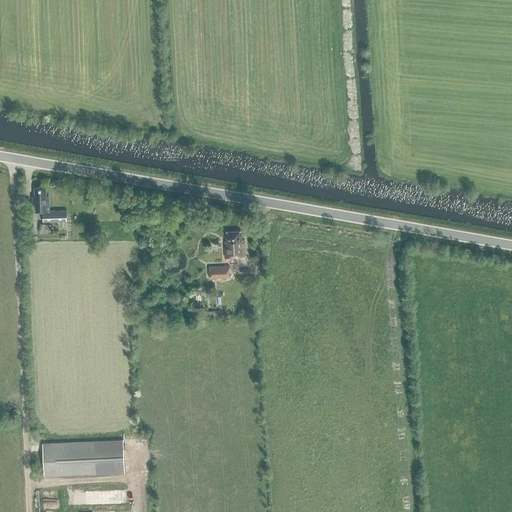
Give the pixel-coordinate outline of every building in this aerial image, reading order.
[(45,197),(45,188),(34,189),(35,200),(32,200),(33,212),(42,211),(43,222),(55,221),(67,221),(67,210),(55,211),(49,211),(48,197),(45,197)] [(35,234),(35,220),(27,221),(27,234),(35,234)] [(40,223),(40,233),(50,233),(50,224),(40,223)] [(224,242),(226,258),(245,256),(244,240),(242,240),(241,231),(226,231),(227,241),(224,242)] [(229,278),(229,266),(209,266),(209,279),(229,278)] [(124,473),(123,441),(42,444),(44,476),(124,473)] [(45,508),(60,508),(60,500),(44,501),(45,508)]
